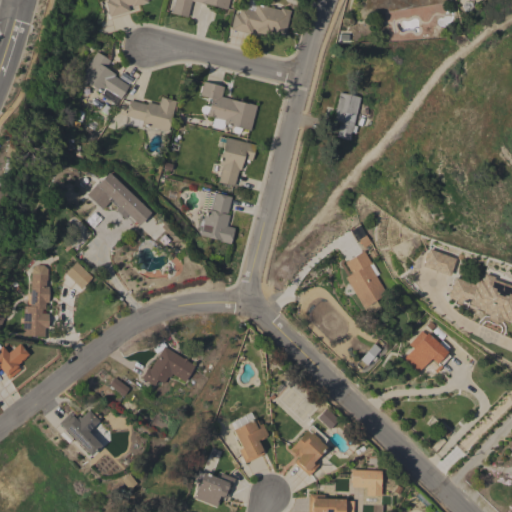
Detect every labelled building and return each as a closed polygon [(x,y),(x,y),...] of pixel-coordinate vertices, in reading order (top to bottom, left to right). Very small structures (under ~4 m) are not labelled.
[(131,4),(127,5),(128,11),(109,17),(104,2),(108,0),(145,0),(146,2),(132,7),(131,4)] [(228,0),(226,9),(191,0),(186,17),(170,13),(173,0),(228,0)] [(271,34),(270,36),(255,32),(255,30),(252,29),(250,34),(229,29),(233,13),(237,14),(239,7),(253,11),(255,4),(261,5),(261,4),(266,5),(266,7),(279,10),(280,8),(290,10),(283,37),(271,34)] [(119,100),(118,99),(115,104),(99,94),(100,93),(99,92),(100,91),(97,89),(96,91),(93,89),(94,87),(79,78),(95,52),(109,60),(104,68),(115,74),(113,76),(128,85),(119,100)] [(208,106),(210,98),(198,95),(202,81),(223,87),(220,96),(256,106),(249,131),(233,126),(233,128),(229,127),(229,125),(223,124),(224,121),(205,116),(206,114),(202,113),(200,110),(200,107),(204,105),(208,106)] [(349,140),(335,137),(339,122),(332,120),(333,118),(332,118),(334,108),(335,108),(339,93),(359,98),(349,140)] [(146,105),(147,102),(158,105),(160,97),(175,101),(167,131),(141,125),(140,128),(128,125),(129,117),(125,116),(129,100),(146,105)] [(255,145),(251,161),(242,159),(240,170),(238,170),(233,186),(217,182),(221,166),(217,165),(225,137),(255,145)] [(7,143),(20,146),(16,159),(4,156),(7,143)] [(85,194),(96,183),(97,184),(107,172),(150,213),(138,225),(135,223),(134,225),(109,201),(101,209),(85,194)] [(204,190),(230,196),(226,214),(228,215),(226,226),(233,228),(230,244),(218,241),(219,240),(199,235),(201,226),(198,225),(199,220),(202,221),(204,212),(200,211),(204,190)] [(449,276),(454,258),(426,249),(421,267),(449,276)] [(363,250),(371,263),(368,265),(386,294),(375,300),(379,308),(372,312),(371,310),(366,313),(363,307),(362,308),(344,277),(350,274),(344,262),(363,250)] [(64,273),(75,261),(91,277),(80,288),(64,273)] [(46,280),(45,280),(45,286),(48,286),(47,302),(45,302),(44,309),(41,309),(41,314),(48,314),(47,328),(44,327),(43,337),(21,336),(23,306),(29,307),(30,268),(35,265),(42,265),(47,269),(47,273),(46,280)] [(445,303),(511,320),(511,284),(480,276),(477,285),(452,278),(445,303)] [(479,327),(480,325),(472,320),(475,315),(479,317),(488,302),(498,308),(494,315),(501,319),(502,318),(506,320),(505,322),(511,326),(511,333),(506,343),(479,327)] [(446,352),(446,353),(449,357),(435,372),(433,370),(438,365),(436,363),(435,364),(430,358),(417,372),(402,358),(416,344),(412,340),(421,331),(425,334),(426,333),(446,352)] [(8,379),(0,369),(0,346),(1,346),(6,353),(19,343),(27,354),(24,357),(25,358),(21,361),(20,360),(19,361),(20,362),(16,365),(20,370),(8,379)] [(374,355),(376,358),(373,361),(371,359),(365,365),(359,359),(373,343),(379,349),(374,355)] [(194,365),(184,382),(170,373),(163,384),(156,380),(152,385),(140,377),(146,367),(149,369),(163,347),(194,365)] [(128,388),(122,396),(108,385),(113,377),(128,388)] [(338,420),(328,429),(316,418),(325,408),(338,420)] [(58,423),(68,413),(75,419),(78,416),(79,418),(87,410),(91,414),(95,411),(99,416),(96,419),(98,421),(86,432),(100,446),(89,456),(58,423)] [(244,463),(237,450),(240,448),(231,430),(255,418),(258,425),(261,423),(267,435),(256,441),(263,454),(244,463)] [(326,439),(322,444),(325,447),(313,460),(318,465),(308,476),(293,462),(298,457),(296,455),(295,456),(290,451),(290,450),(289,449),(311,425),(326,439)] [(379,496),(380,471),(349,470),(348,487),(364,488),(364,496),(379,496)] [(226,499),(218,496),(215,502),(216,503),(215,507),(191,498),(194,490),(194,488),(195,485),(197,483),(198,481),(194,480),(197,471),(217,479),(220,473),(233,478),(226,499)] [(130,473),(137,482),(126,491),(119,482),(130,473)] [(308,511),(308,494),(323,494),(323,499),(343,499),(343,511),(308,511)]
